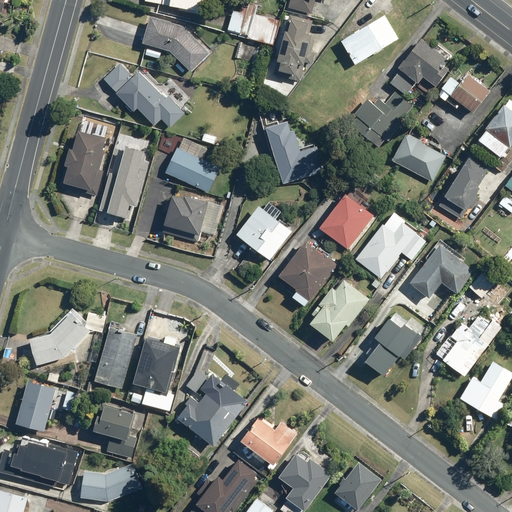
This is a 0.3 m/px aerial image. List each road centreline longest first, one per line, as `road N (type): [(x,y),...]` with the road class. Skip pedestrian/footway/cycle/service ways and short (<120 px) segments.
road 1 (residential): [(492,511),(212,295),(3,235)]
road 2 (tertiary): [(68,0),(3,235)]
